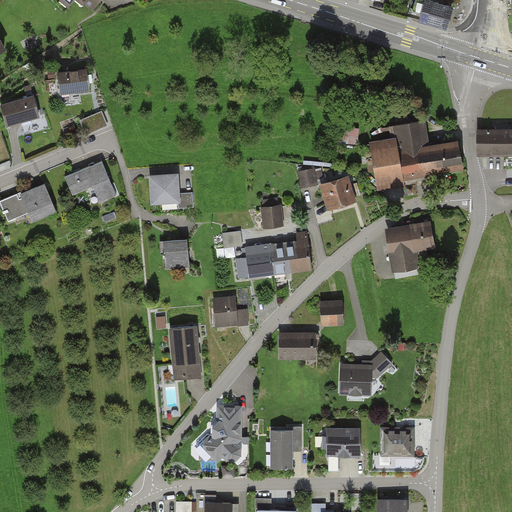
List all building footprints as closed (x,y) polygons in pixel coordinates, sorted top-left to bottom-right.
[(55,0),(64,7),(70,0),(74,0),(91,13),(101,0),(55,0)] [(414,0),(412,9),(421,11),(423,0),(414,0)] [(453,8),(427,0),(425,0),(419,21),(446,29),(453,8)] [(88,93),(87,72),(55,74),(56,95),(88,93)] [(40,116),(35,98),(0,107),(0,117),(3,127),(40,116)] [(104,109),(82,118),(88,132),(109,123),(104,109)] [(377,181),(460,164),(455,140),(429,146),(424,122),(391,129),(393,140),(369,145),(377,181)] [(360,141),(360,126),(349,127),(350,142),(360,141)] [(511,152),(511,133),(480,134),(480,154),(511,152)] [(100,163),(65,177),(73,195),(91,188),(98,204),(114,197),(100,163)] [(317,183),(314,169),(300,172),(302,186),(317,183)] [(184,198),(177,199),(176,174),(146,176),(148,204),(163,203),(163,211),(194,209),(192,193),(183,194),(184,198)] [(353,199),(346,176),(318,185),(325,207),(353,199)] [(43,185),(0,200),(0,206),(5,221),(27,213),(30,223),(54,215),(43,185)] [(283,225),(281,206),(262,207),(263,226),(283,225)] [(428,222),(386,230),(393,270),(415,266),(412,248),(432,244),(428,222)] [(239,246),(238,234),(216,236),(217,246),(226,245),(228,257),(235,257),(234,246),(239,246)] [(310,265),(307,235),(295,237),(296,242),(243,249),(246,273),(310,265)] [(190,265),(188,240),(160,242),(162,267),(190,265)] [(236,309),(236,298),(213,299),(215,327),(249,325),(247,309),(236,309)] [(345,321),(344,304),(320,304),(321,322),(345,321)] [(200,377),(196,326),(173,328),(177,379),(200,377)] [(316,335),(279,335),(280,354),(316,354),(316,335)] [(370,393),(371,382),(391,364),(382,354),(365,369),(340,369),(340,392),(370,393)] [(241,439),(240,406),(217,406),(218,421),(210,427),(210,436),(201,444),(217,461),(223,456),(231,464),(245,451),(237,443),(241,439)] [(290,431),(269,431),(269,471),(292,470),(291,453),(303,452),(302,427),(290,427),(290,431)] [(414,458),(413,429),(379,430),(380,458),(414,458)] [(360,456),(359,430),(325,430),(325,456),(360,456)] [(177,499),(177,511),(193,511),(194,499),(177,499)] [(406,511),(407,502),(377,503),(377,511),(406,511)]
